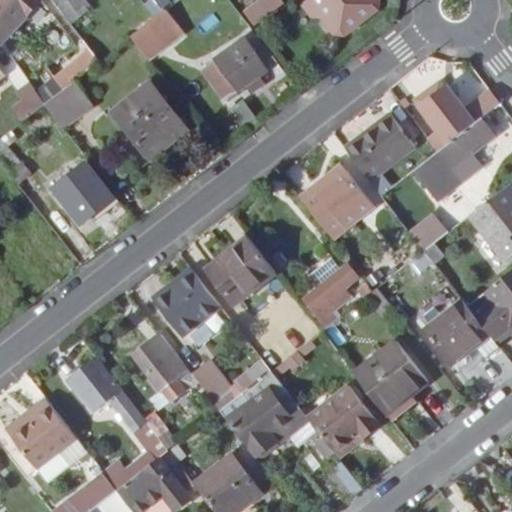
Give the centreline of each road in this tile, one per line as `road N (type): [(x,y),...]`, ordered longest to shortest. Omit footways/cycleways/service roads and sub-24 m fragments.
road 1 (residential): [(0,364),(455,6)]
road 2 (residential): [(511,408),(378,511)]
